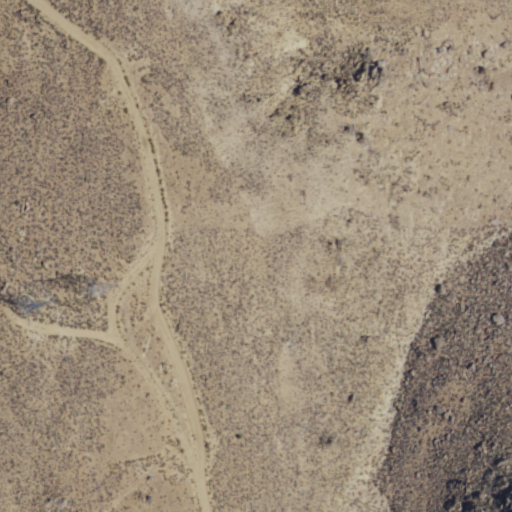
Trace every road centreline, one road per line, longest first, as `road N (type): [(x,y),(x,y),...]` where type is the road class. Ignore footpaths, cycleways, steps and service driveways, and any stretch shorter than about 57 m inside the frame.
road 1 (track): [(195,511),(175,384),(145,310),(149,246),(137,162),(103,60),(27,0)]
road 2 (track): [(188,467),(105,325),(107,297),(149,246)]
